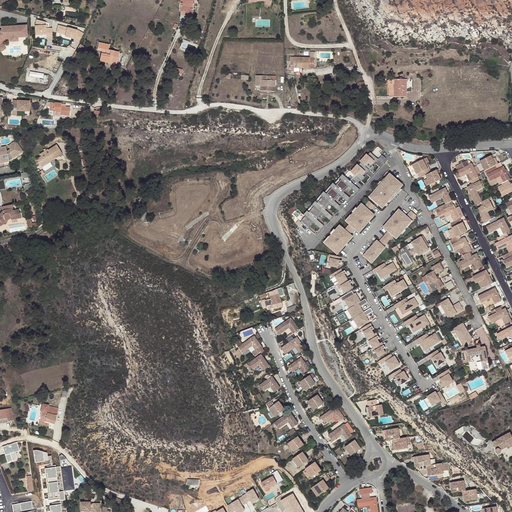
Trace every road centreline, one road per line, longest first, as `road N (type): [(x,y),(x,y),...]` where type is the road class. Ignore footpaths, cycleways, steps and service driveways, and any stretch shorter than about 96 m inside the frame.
road 1 (residential): [(367,135),(341,162),(283,194),(271,213),(302,292),(316,361),(374,452)]
road 2 (residential): [(367,135),(342,117),(219,105),(139,108),(0,86)]
road 3 (residential): [(424,389),(351,255),(410,185)]
road 4 (residential): [(410,185),(498,363)]
road 5 (residential): [(346,487),(298,410),(263,330)]
road 6 (residential): [(511,305),(437,151)]
road 7 (residential): [(0,445),(41,441),(116,495)]
